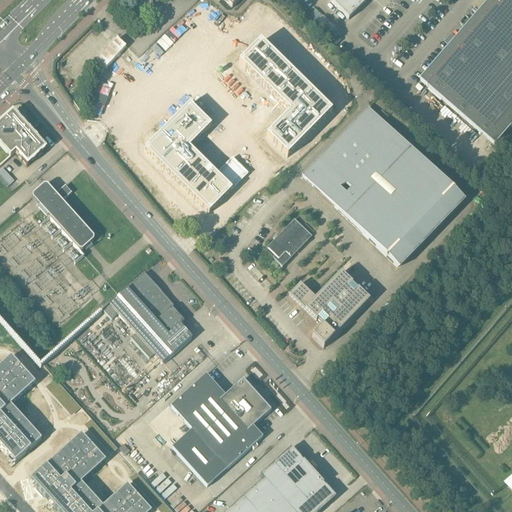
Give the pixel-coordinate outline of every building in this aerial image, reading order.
[(222,0),(232,9),(240,0),(222,0)] [(327,0),(348,21),(369,0),(327,0)] [(511,0),(491,0),(466,31),(421,83),(497,148),(511,129),(511,0)] [(218,55),(251,22),(242,13),(204,52),(211,59),(217,53),(218,55)] [(258,42),(237,64),(288,113),(265,137),(286,158),(330,112),(258,42)] [(187,106),(142,152),(207,215),(247,175),(230,159),(214,176),(187,150),(209,128),(187,106)] [(302,178),(396,268),(463,200),(369,109),(302,178)] [(34,136),(34,137),(31,133),(30,133),(29,134),(27,131),(28,130),(22,123),(13,113),(12,113),(0,123),(0,166),(14,154),(26,167),(27,167),(28,167),(35,161),(46,151),(46,150),(46,149),(34,136)] [(0,180),(7,188),(14,182),(2,170),(0,171),(0,180)] [(57,194),(55,196),(47,187),(44,186),(32,196),(32,200),(49,219),(56,226),(61,232),(67,238),(72,244),(78,251),(80,253),(82,253),(94,242),(94,239),(62,204),(72,195),(65,187),(57,194)] [(282,268),(311,238),(294,221),(264,251),(282,268)] [(394,295),(399,300),(426,272),(421,267),(394,295)] [(148,360),(153,356),(162,366),(192,340),(180,326),(183,323),(174,313),(176,311),(144,274),(127,291),(127,290),(102,312),(111,322),(118,316),(135,336),(130,340),(148,360)] [(352,286),(340,274),(316,300),(300,285),(289,297),(316,323),(317,322),(323,327),(312,339),(323,350),(369,302),(358,291),(357,292),(351,286),(352,286)] [(511,328),(507,324),(487,347),(494,354),(511,334),(511,328)] [(10,358),(0,367),(0,449),(14,465),(41,441),(10,407),(35,385),(10,358)] [(265,416),(265,417),(270,412),(243,381),(225,397),(206,376),(170,408),(191,432),(170,451),(205,490),(260,440),(251,429),(265,416)] [(55,381),(45,389),(69,416),(78,407),(55,381)] [(89,427),(86,429),(111,457),(117,451),(93,423),(89,427)] [(81,436),(30,482),(47,501),(56,511),(149,511),(127,487),(102,509),(81,485),(105,463),(81,436)] [(260,477),(263,481),(228,511),(320,511),(335,499),(291,449),(260,477)] [(134,480),(131,482),(158,511),(169,511),(138,477),(134,480)]
